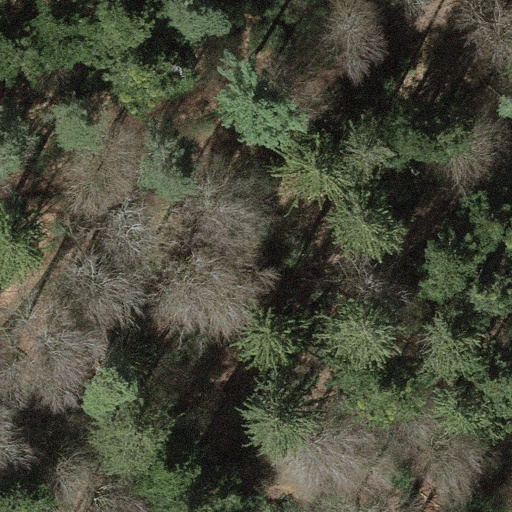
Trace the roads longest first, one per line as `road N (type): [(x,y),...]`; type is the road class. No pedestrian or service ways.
road 1 (track): [(499,0),(221,150)]
road 2 (track): [(221,150),(0,193)]
